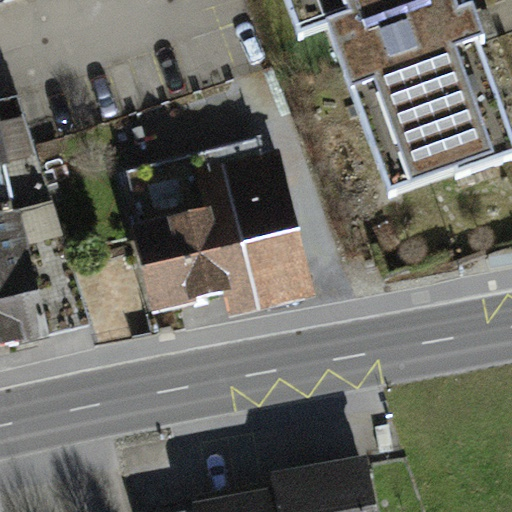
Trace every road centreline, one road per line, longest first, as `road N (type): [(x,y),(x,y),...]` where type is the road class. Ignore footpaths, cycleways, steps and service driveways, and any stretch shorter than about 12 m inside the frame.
road 1 (secondary): [(0,425),(511,328)]
road 2 (unknown): [(0,93),(210,19)]
